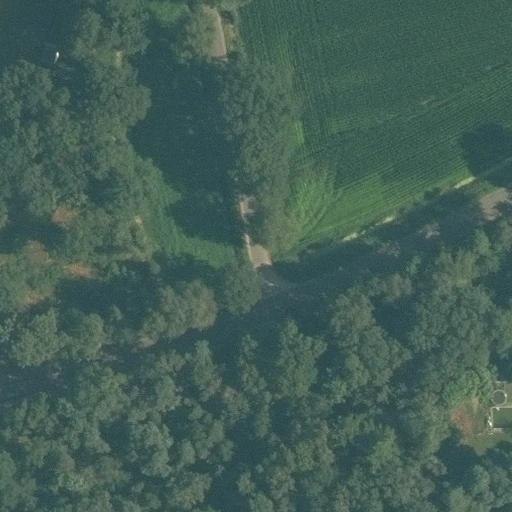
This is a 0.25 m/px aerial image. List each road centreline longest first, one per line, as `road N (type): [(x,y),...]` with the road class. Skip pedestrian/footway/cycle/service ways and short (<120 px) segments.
road 1 (unclassified): [(269,311),(206,0)]
road 2 (tertiary): [(269,311),(201,336),(0,385)]
road 3 (tertiary): [(511,197),(269,311)]
road 4 (unclassified): [(305,511),(269,311)]
